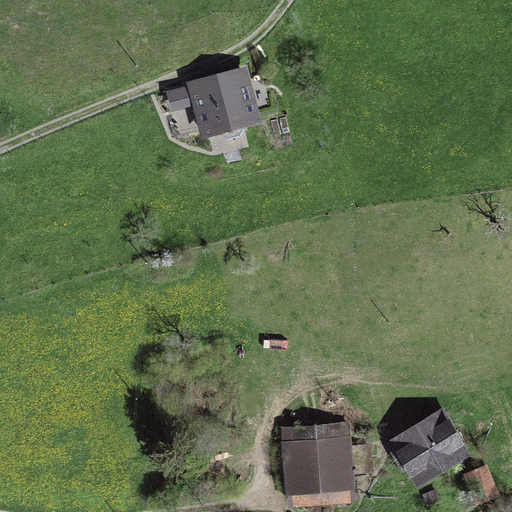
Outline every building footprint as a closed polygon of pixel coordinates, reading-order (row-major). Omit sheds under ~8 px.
[(218,129),(220,136),(227,140),(240,137),(245,129),(242,123),(256,120),(243,72),(192,85),(205,133),(218,129)] [(447,435),(436,416),(398,438),(403,448),(393,454),(402,469),(407,465),(418,483),(466,455),(460,445),(464,442),(457,429),(447,435)] [(290,506),(352,501),(350,473),(369,472),(367,447),(348,448),(347,438),(299,442),(298,428),(284,430),(290,506)] [(485,469),(467,477),(477,500),(495,492),(485,469)] [(440,497),(436,490),(424,495),(428,503),(440,497)]
